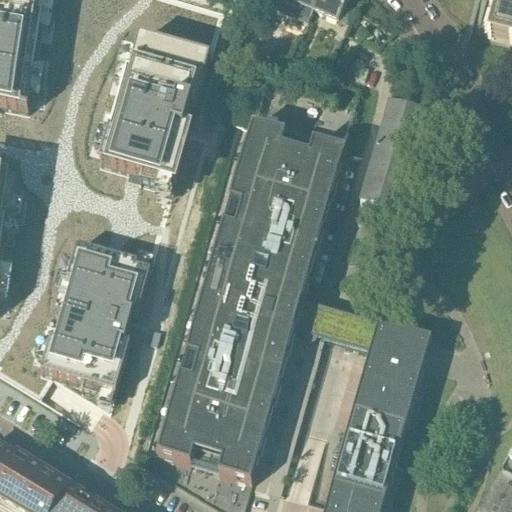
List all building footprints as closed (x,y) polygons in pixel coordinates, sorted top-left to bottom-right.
[(0,0),(0,380),(80,430),(80,429),(41,404),(53,384),(110,419),(112,414),(116,401),(131,350),(127,349),(133,325),(138,326),(151,279),(150,279),(151,274),(154,265),(171,205),(175,192),(190,141),(186,140),(192,116),(197,117),(211,66),(210,65),(224,17),(166,0),(0,0)] [(266,0),(263,9),(308,28),(311,23),(314,15),(320,0),(266,0)] [(320,0),(314,15),(339,26),(340,25),(349,30),(356,15),(346,11),(350,0),(320,0)] [(511,0),(499,0),(488,41),(511,47),(511,0)] [(255,43),(253,52),(260,54),(262,45),(255,43)] [(359,70),(355,82),(365,85),(369,74),(359,70)] [(364,210),(358,230),(392,239),(397,219),(400,220),(428,119),(411,114),(413,105),(393,99),(392,101),(390,108),(389,108),(389,110),(361,209),(364,210)] [(253,131),(158,464),(191,474),(194,466),(221,473),(219,482),(252,491),(295,338),(371,360),(328,511),(385,511),(433,346),(303,310),(347,157),(253,131)] [(102,511),(0,449),(0,511),(102,511)] [(511,511),(511,457),(502,474),(503,474),(479,511),(511,511)]
